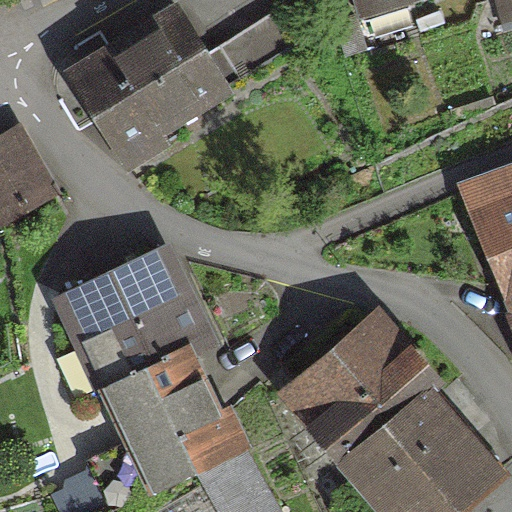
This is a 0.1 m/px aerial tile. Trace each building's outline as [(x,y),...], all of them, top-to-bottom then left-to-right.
[(359,0),(363,12),(403,0),(359,0)] [(274,16),(224,45),(241,74),(291,44),(274,16)] [(175,18),(73,82),(126,167),(166,141),(161,132),(222,94),(175,18)] [(18,134),(0,144),(0,220),(51,191),(18,134)] [(507,288),(511,286),(511,172),(467,191),(507,288)] [(165,255),(60,306),(99,385),(109,380),(182,344),(204,333),(165,255)] [(454,511),(500,474),(377,327),(296,395),(394,511),(454,511)] [(182,344),(109,380),(158,479),(203,457),(230,511),(279,511),(231,413),(219,418),(182,344)]
